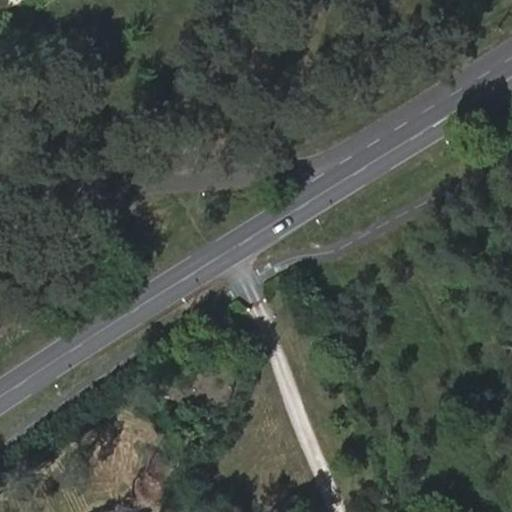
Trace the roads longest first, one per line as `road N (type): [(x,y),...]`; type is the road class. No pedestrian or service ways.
road 1 (primary): [(421,133),(0,397)]
road 2 (residential): [(421,133),(246,173),(79,189),(0,184)]
